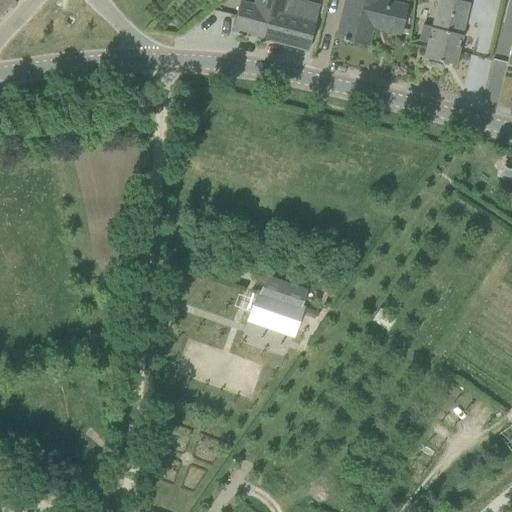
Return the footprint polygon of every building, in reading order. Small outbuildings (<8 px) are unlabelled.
[(0,0),(0,16),(14,0),(0,0)] [(249,0),(248,5),(240,3),(233,31),(308,51),(320,8),(290,0),(249,0)] [(382,30),(399,34),(406,6),(379,0),(345,0),(336,38),(344,40),(343,41),(347,42),(348,41),(368,45),(374,21),(383,23),(382,30)] [(429,44),(425,59),(454,66),(469,3),(454,0),(439,0),(432,29),(423,27),(419,41),(429,44)] [(511,161),(505,159),(501,176),(511,178),(511,161)] [(260,295),(257,294),(248,320),(294,336),(303,310),(299,309),(305,292),(266,279),(260,295)]
